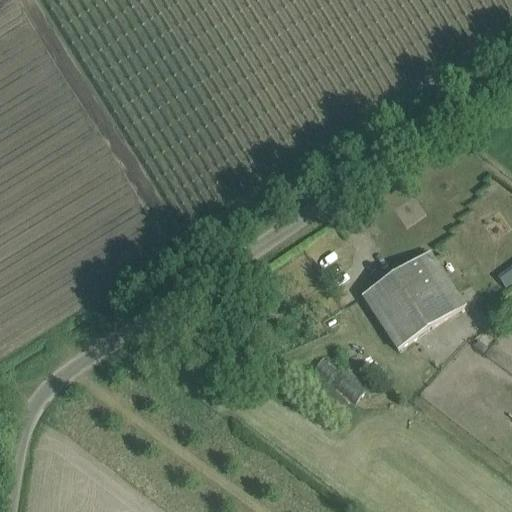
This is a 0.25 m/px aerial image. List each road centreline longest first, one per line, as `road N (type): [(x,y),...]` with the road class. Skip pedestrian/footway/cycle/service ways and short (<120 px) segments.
road 1 (unclassified): [(10,511),(23,428),(68,372),(511,82)]
road 2 (track): [(68,372),(253,511)]
